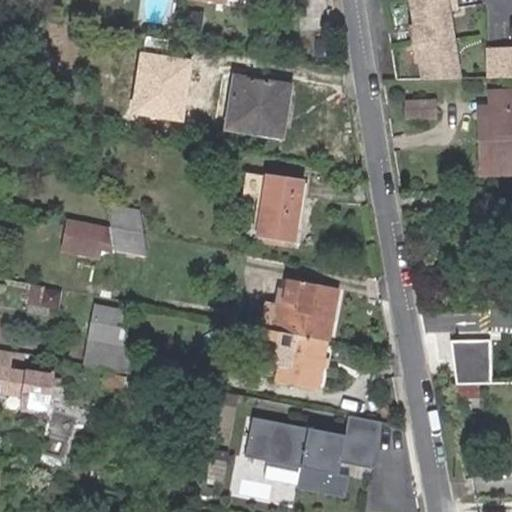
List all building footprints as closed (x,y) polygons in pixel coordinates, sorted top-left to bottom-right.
[(418,64),(421,82),(457,81),(445,14),(455,11),(453,0),(406,0),(411,29),(416,57),(418,64)] [(416,57),(411,29),(405,31),(409,49),(412,64),(418,64),(416,57)] [(511,51),(485,53),(487,81),(511,80),(511,51)] [(183,123),(192,61),(140,54),(131,115),(183,123)] [(231,78),(223,129),(281,139),(284,121),(274,120),(281,86),(262,83),(264,75),(248,72),(246,80),(231,78)] [(274,120),(284,121),(290,87),(281,86),(274,120)] [(494,116),(497,169),(511,168),(511,97),(493,98),(494,116)] [(435,102),(407,104),(408,119),(434,118),(435,102)] [(484,170),(497,169),(494,116),(481,115),(484,170)] [(259,202),(264,176),(245,173),(241,199),(259,202)] [(302,183),(264,176),(254,236),(291,244),(302,183)] [(134,211),(103,204),(106,229),(130,233),(140,235),(137,212),(134,211)] [(109,251),(106,229),(67,221),(61,250),(96,258),(109,251)] [(130,233),(106,229),(109,251),(126,254),(143,257),(140,235),(130,233)] [(286,308),(270,305),(265,330),(268,330),(329,343),(340,292),(291,282),(286,308)] [(128,373),(119,312),(92,307),(81,364),(128,373)] [(320,389),(329,343),(268,330),(263,352),(283,355),(281,367),(278,381),(320,389)] [(455,337),(455,380),(496,380),(495,337),(455,337)] [(260,363),(281,367),(283,355),(263,352),(260,363)] [(0,393),(21,398),(20,405),(43,410),(49,378),(26,374),(4,370),(7,355),(0,353),(0,393)] [(195,364),(190,385),(218,390),(220,370),(195,364)] [(103,386),(121,391),(123,378),(105,375),(103,386)] [(380,420),(348,414),(344,434),(251,416),(243,457),(299,468),(295,489),(345,499),(350,476),(327,471),(330,459),(371,467),(380,420)]
